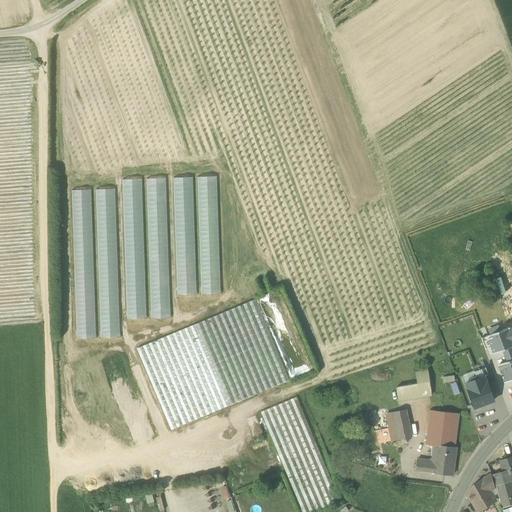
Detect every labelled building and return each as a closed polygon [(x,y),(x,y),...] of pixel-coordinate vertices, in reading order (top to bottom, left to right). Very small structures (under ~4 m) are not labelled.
[(197,294),(194,176),(174,177),(177,294),(197,294)] [(220,293),(217,176),(198,176),(201,294),(220,293)] [(147,177),(151,318),(170,317),(167,177),(147,177)] [(147,318),(142,178),(123,178),(128,318),(147,318)] [(120,337),(116,188),(96,188),(101,337),(120,337)] [(97,338),(92,189),(72,189),(77,338),(97,338)] [(136,349),(171,430),(289,381),(255,299),(136,349)] [(509,327),(486,336),(491,347),(493,354),(502,350),(511,346),(511,336),(509,328),(509,327)] [(486,336),(481,338),(485,349),(491,347),(486,336)] [(511,346),(502,350),(504,356),(511,352),(511,346)] [(511,359),(506,361),(497,365),(504,383),(511,379),(511,359)] [(484,376),(487,384),(489,382),(488,375),(485,367),(474,372),(477,379),(484,376)] [(396,387),(398,401),(431,395),(428,370),(415,372),(417,384),(396,387)] [(466,383),(477,379),(474,372),(474,371),(463,375),(466,383)] [(487,384),(484,376),(477,379),(466,383),(465,383),(474,408),(493,401),(487,384)] [(260,413),(302,511),(318,511),(340,503),(295,398),(260,413)] [(396,427),(399,439),(411,436),(405,410),(393,413),(396,427)] [(433,445),(455,447),(459,413),(429,410),(425,445),(433,446),(433,445)] [(387,414),(390,428),(396,427),(393,413),(387,414)] [(399,439),(396,427),(390,428),(392,440),(399,439)] [(452,475),(456,447),(455,447),(433,445),(433,446),(432,456),(434,457),(434,461),(417,459),(416,471),(452,475)] [(356,451),(356,459),(369,458),(368,450),(356,451)] [(511,457),(499,462),(502,473),(510,470),(511,477),(511,457)] [(511,477),(510,470),(502,473),(492,476),(502,507),(511,504),(511,477)] [(467,494),(478,511),(495,501),(492,497),(489,491),(495,487),(491,475),(472,486),(474,489),(468,493),(467,494)]
